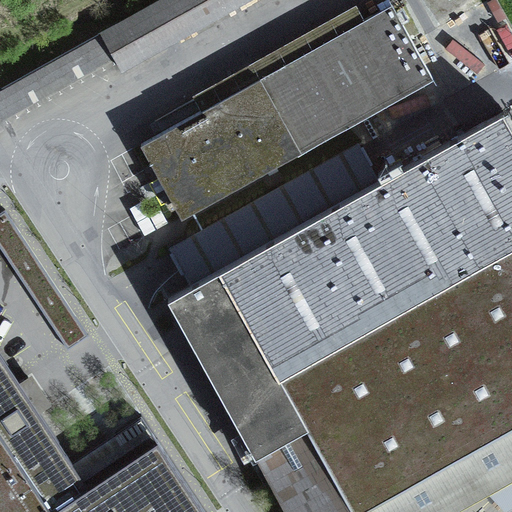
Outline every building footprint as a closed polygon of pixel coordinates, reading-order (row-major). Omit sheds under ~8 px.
[(161,0),(101,34),(114,56),(121,68),(243,0),(161,0)] [(432,77),(391,4),(142,143),(182,216),(432,77)] [(114,56),(101,34),(0,89),(0,114),(2,118),(114,56)] [(511,125),(503,110),(168,296),(183,323),(236,294),(310,427),(258,456),(288,511),(414,511),(478,477),(483,485),(505,508),(511,504),(511,125)] [(5,209),(0,212),(0,246),(69,348),(89,335),(5,209)] [(72,460),(0,352),(0,511),(206,511),(141,414),(72,460)]
